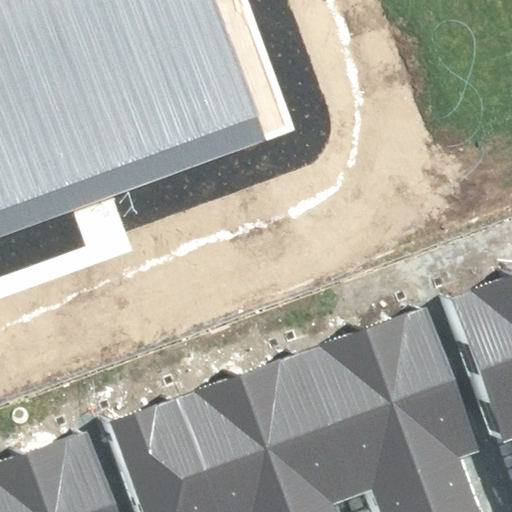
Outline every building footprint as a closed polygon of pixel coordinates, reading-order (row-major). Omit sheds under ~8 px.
[(228,0),(0,0),(0,231),(277,130),(228,0)] [(511,272),(449,296),(504,443),(511,440),(511,272)] [(370,324),(438,511),(487,511),(467,457),(487,450),(433,302),(370,324)] [(386,511),(438,511),(370,324),(304,348),(359,496),(378,489),(386,511)] [(240,372),(291,511),(341,511),(338,504),(359,496),(304,348),(240,372)] [(291,511),(240,372),(175,396),(218,511),(291,511)] [(109,420),(143,511),(218,511),(175,396),(109,420)] [(28,451),(50,511),(121,511),(91,429),(28,451)] [(50,511),(28,451),(0,461),(0,511),(50,511)]
